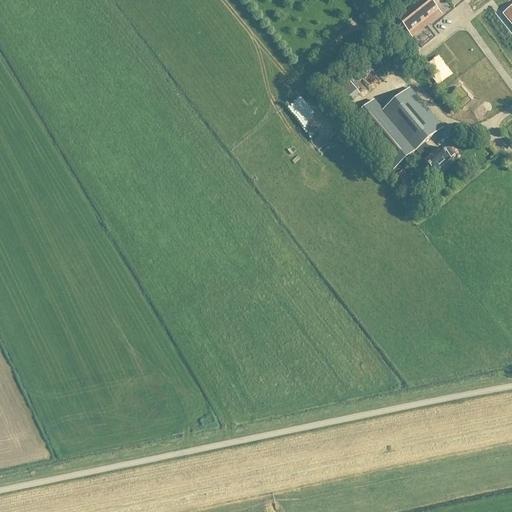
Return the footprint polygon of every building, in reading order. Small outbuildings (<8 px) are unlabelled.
[(409,34),(426,20),(427,22),(431,19),(430,17),(437,12),(427,0),(419,0),(396,19),(409,34)] [(497,38),(492,33),(488,36),(479,27),(473,33),(487,48),(497,38)] [(468,35),(472,44),(477,42),(474,33),(468,35)] [(360,95),(353,87),(346,80),(331,93),(344,108),(360,95)] [(416,152),(424,145),(443,129),(410,90),(384,113),(374,101),(351,121),(393,171),(416,152)] [(294,105),(317,138),(328,130),(305,97),(294,105)] [(424,145),(416,152),(425,162),(424,163),(435,175),(451,161),(441,149),(433,156),(424,145)]
